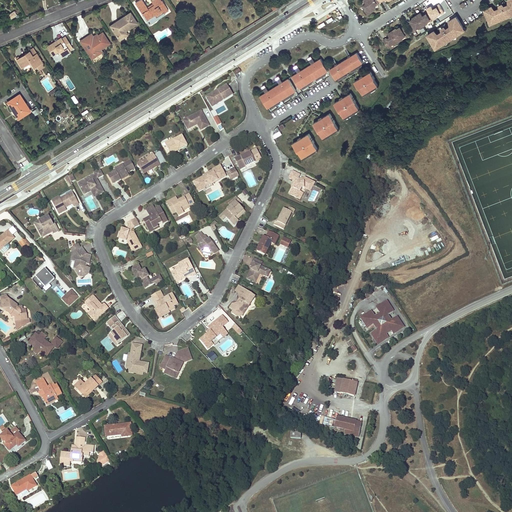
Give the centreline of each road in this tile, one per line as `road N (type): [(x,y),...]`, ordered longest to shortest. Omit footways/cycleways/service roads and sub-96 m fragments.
road 1 (residential): [(255,120),(103,224),(100,246),(128,307),(162,338),(214,299),(274,177),(274,152),(262,130)]
road 2 (secondary): [(32,177),(314,0)]
road 3 (unclassified): [(383,403),(379,443),(363,457),(279,471),(242,498),(243,511)]
road 4 (residential): [(359,31),(334,43),(302,36),(253,67),(244,87),(255,120)]
